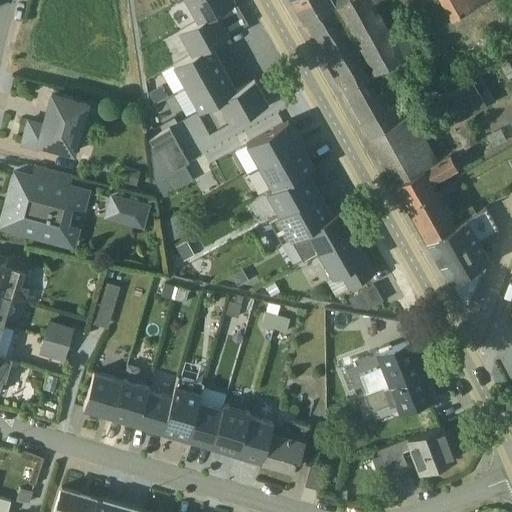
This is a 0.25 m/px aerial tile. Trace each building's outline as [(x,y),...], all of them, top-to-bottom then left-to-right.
[(222,0),(194,14),(176,24),(190,49),(209,38),(246,17),(236,0),(222,0)] [(186,0),(194,14),(222,0),(186,0)] [(292,0),(301,15),(327,0),(292,0)] [(327,0),(301,15),(366,131),(398,112),(391,99),(410,88),(391,56),(421,39),(412,23),(393,33),(374,0),(327,0)] [(441,0),(449,15),(474,0),(441,0)] [(184,81),(222,60),(209,38),(190,49),(171,59),(184,81)] [(197,103),(214,93),(234,82),(222,60),(184,81),(197,103)] [(492,95),(492,94),(479,69),(434,93),(448,118),(492,95)] [(234,82),(214,93),(228,117),(266,95),(253,71),(234,82)] [(73,148),(74,142),(77,143),(80,130),(78,129),(87,96),(50,86),(42,116),(26,112),(20,136),(37,141),(37,139),(73,148)] [(366,131),(392,176),(436,153),(410,106),(398,112),(366,131)] [(256,160),(300,135),(287,113),(244,137),(256,160)] [(392,176),(404,199),(435,181),(431,175),(455,161),(460,158),(461,160),(463,158),(458,148),(464,144),(463,142),(474,136),(465,118),(454,125),(461,138),(436,153),(392,176)] [(147,132),(149,147),(174,133),(167,120),(147,132)] [(498,122),(484,129),(490,140),(504,133),(498,122)] [(148,147),(152,175),(187,156),(174,133),(148,147)] [(269,183),(306,163),(313,159),(300,135),(256,160),(269,183)] [(71,199),(83,203),(88,180),(67,175),(69,166),(33,156),(30,168),(13,164),(0,211),(0,218),(73,238),(78,220),(66,217),(71,199)] [(161,189),(191,172),(183,158),(152,175),(161,189)] [(119,174),(134,178),(137,164),(123,160),(119,174)] [(276,208),(318,185),(306,163),(269,183),(264,186),(276,208)] [(404,199),(424,233),(474,205),(470,198),(450,210),(435,181),(404,199)] [(288,231),(331,207),(318,185),(276,208),(266,213),(279,236),(288,231)] [(101,210),(141,221),(148,196),(107,186),(101,210)] [(424,233),(459,296),(466,299),(487,252),(477,234),(496,224),(484,200),(474,205),(424,233)] [(316,246),(351,226),(338,203),(331,207),(288,231),(301,254),(316,246)] [(169,233),(186,224),(176,206),(159,216),(169,233)] [(346,280),(373,265),(351,226),(316,246),(330,270),(338,266),(346,280)] [(182,253),(192,248),(184,233),(174,239),(182,253)] [(39,282),(20,275),(26,252),(5,246),(1,249),(0,248),(0,284),(9,288),(34,297),(39,282)] [(229,268),(235,278),(246,272),(240,261),(229,268)] [(91,316),(105,321),(117,279),(104,275),(91,316)] [(158,289),(173,293),(177,280),(162,276),(158,289)] [(346,291),(350,298),(366,301),(381,293),(372,277),(346,291)] [(177,280),(173,293),(184,296),(187,283),(177,280)] [(9,288),(0,284),(0,318),(1,319),(9,288)] [(223,307),(235,311),(240,298),(239,298),(241,290),(234,288),(231,295),(227,294),(223,307)] [(259,318),(272,322),(276,309),(279,299),(266,295),(259,318)] [(276,309),(272,322),(284,325),(287,312),(276,309)] [(65,338),(69,321),(46,315),(42,331),(65,338)] [(1,319),(0,318),(0,348),(2,349),(9,321),(1,319)] [(61,353),(65,338),(42,331),(37,347),(61,353)] [(373,383),(419,365),(406,334),(374,346),(379,359),(365,364),(373,383)] [(3,375),(10,352),(2,349),(0,348),(0,376),(1,374),(3,375)] [(136,417),(146,382),(147,379),(134,375),(138,359),(127,356),(122,373),(111,409),(136,417)] [(82,400),(111,409),(122,373),(93,364),(82,400)] [(397,405),(429,393),(419,365),(373,383),(362,387),(368,403),(392,394),(397,405)] [(185,432),(197,392),(202,376),(177,369),(171,390),(160,424),(185,432)] [(160,424),(171,390),(146,382),(136,417),(160,424)] [(210,439),(222,400),(197,392),(185,432),(210,439)] [(234,446),(246,408),(247,405),(223,397),(222,400),(210,439),(234,446)] [(260,454),(271,420),(272,416),(246,408),(234,446),(260,454)] [(260,454),(290,465),(293,451),(297,452),(306,419),(282,412),(278,422),(271,420),(260,454)] [(418,464),(452,451),(439,418),(376,442),(383,464),(404,456),(400,445),(407,442),(418,464)] [(303,479),(319,483),(325,461),(309,456),(303,479)] [(49,511),(87,511),(94,489),(60,479),(49,511)] [(31,483),(17,480),(14,493),(27,496),(31,483)] [(94,489),(87,511),(114,511),(120,494),(101,489),(100,491),(94,489)] [(0,506),(5,508),(9,493),(0,490),(0,506)] [(139,499),(120,494),(114,511),(141,511),(144,503),(138,502),(139,499)] [(144,503),(141,511),(168,511),(169,511),(144,503)]
